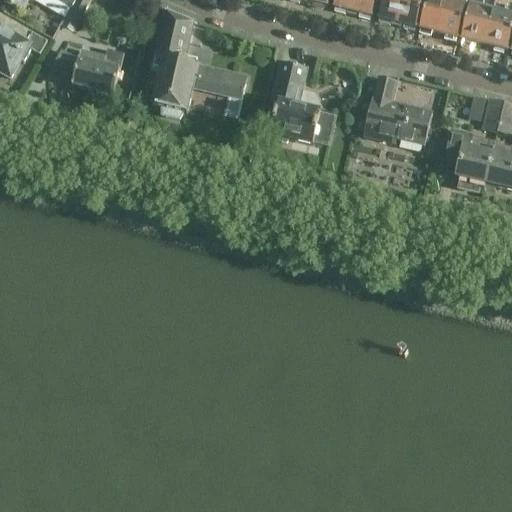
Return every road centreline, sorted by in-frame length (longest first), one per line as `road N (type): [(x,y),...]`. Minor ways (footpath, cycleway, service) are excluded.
road 1 (residential): [(511,252),(0,134)]
road 2 (residential): [(181,0),(308,42),(511,92)]
